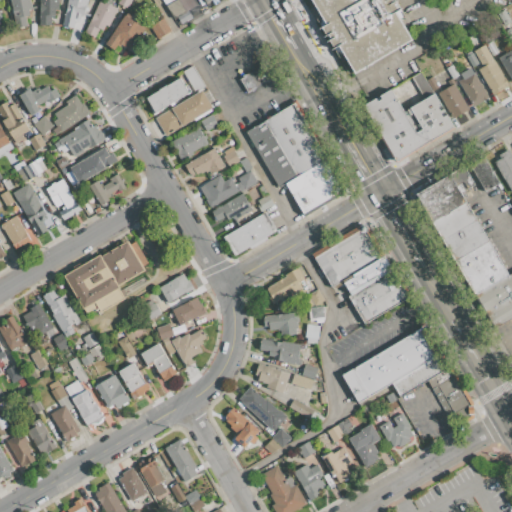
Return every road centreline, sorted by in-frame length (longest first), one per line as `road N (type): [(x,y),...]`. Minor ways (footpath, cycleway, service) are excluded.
road 1 (tertiary): [(224,284),(233,330),(211,383),(1,511)]
road 2 (residential): [(109,91),(224,284)]
road 3 (residential): [(167,192),(0,290)]
road 4 (residential): [(507,409),(489,428),(348,511)]
road 5 (tertiary): [(380,193),(224,284)]
road 6 (residential): [(260,0),(109,91)]
road 7 (residential): [(184,403),(248,511)]
road 8 (residential): [(109,91),(64,59),(27,57),(0,67)]
